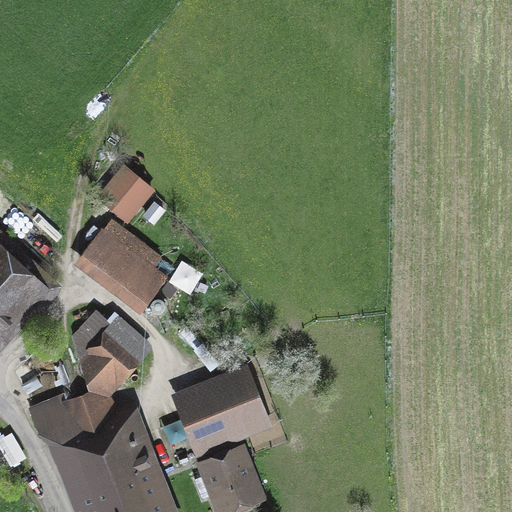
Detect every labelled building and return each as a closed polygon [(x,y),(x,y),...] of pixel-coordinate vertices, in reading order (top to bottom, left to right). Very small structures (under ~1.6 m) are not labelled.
[(124,168),(99,198),(126,220),(151,190),(124,168)] [(103,230),(84,256),(146,303),(166,277),(103,230)] [(0,331),(47,281),(0,236),(0,331)] [(60,439),(109,420),(100,398),(147,347),(118,320),(112,328),(95,312),(73,335),(89,393),(73,399),(68,394),(30,408),(42,436),(57,431),(60,439)] [(177,399),(197,448),(265,421),(245,372),(177,399)] [(163,511),(125,414),(109,420),(60,439),(89,511),(163,511)] [(241,452),(205,466),(207,473),(194,479),(202,499),(216,493),(222,509),(257,495),(241,452)]
